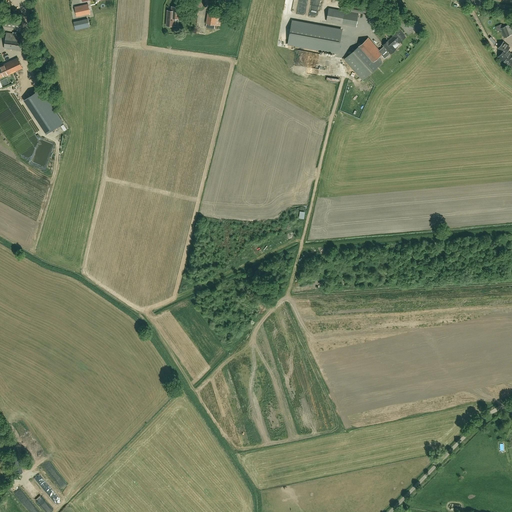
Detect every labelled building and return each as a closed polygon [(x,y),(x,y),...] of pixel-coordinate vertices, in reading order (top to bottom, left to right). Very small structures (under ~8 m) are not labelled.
[(305,15),(307,0),(299,0),(297,14),(305,15)] [(362,13),(375,16),(376,10),(363,7),(341,3),(340,9),(362,13)] [(77,17),(90,14),(88,4),(74,7),(77,17)] [(172,7),(172,11),(167,10),(167,13),(166,26),(173,26),(174,18),(179,18),(180,7),(172,7)] [(355,27),(358,14),(329,9),(326,21),(343,24),(355,27)] [(208,11),(206,24),(215,25),(220,26),(222,14),(208,11)] [(2,16),(1,25),(22,28),(23,19),(2,16)] [(89,27),(87,19),(74,22),(75,30),(89,27)] [(411,22),(416,30),(420,27),(415,20),(411,22)] [(337,53),(341,30),(304,23),(292,21),(288,44),(297,46),(337,53)] [(510,35),(506,26),(500,28),(501,30),(504,38),(510,35)] [(368,38),(344,59),(362,80),(382,63),(378,58),(382,55),(385,58),(390,53),(390,54),(396,49),(395,48),(392,45),(397,40),(399,42),(405,37),(400,31),(399,30),(392,35),(393,36),(388,40),(382,45),(384,46),(379,50),(368,38)] [(24,36),(6,33),(4,49),(22,51),(24,36)] [(509,57),(511,54),(507,50),(510,47),(503,42),(498,48),(503,52),(498,57),(504,62),(508,57),(509,57)] [(6,76),(23,68),(18,58),(1,66),(0,67),(0,77),(6,75),(6,76)] [(24,99),(46,133),(63,122),(41,88),(24,99)]
